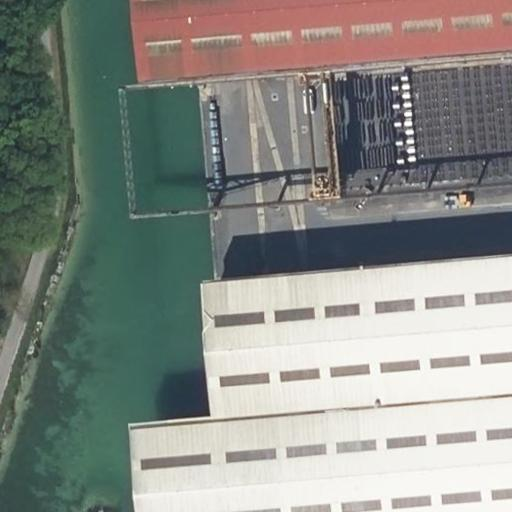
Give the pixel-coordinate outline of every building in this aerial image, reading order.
[(146,0),(154,85),(237,79),(230,0),(146,0)] [(481,0),(230,0),(237,79),(487,59),(481,0)] [(511,0),(481,0),(487,59),(511,56),(511,0)] [(511,511),(511,258),(500,260),(200,284),(213,418),(221,511),(511,511)] [(221,511),(213,418),(130,424),(138,511),(221,511)]
